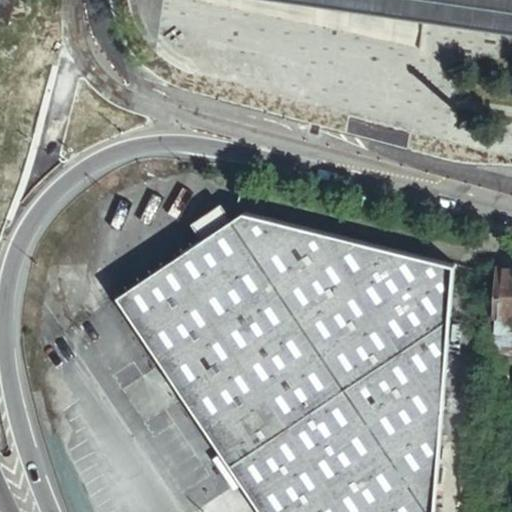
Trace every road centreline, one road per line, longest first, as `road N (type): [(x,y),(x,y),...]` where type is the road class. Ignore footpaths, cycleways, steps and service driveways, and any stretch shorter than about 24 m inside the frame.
road 1 (trunk): [(48,511),(9,385),(3,328),(12,257),(40,206),(86,165),(143,143),(332,165)]
road 2 (unclassified): [(332,165),(511,215)]
